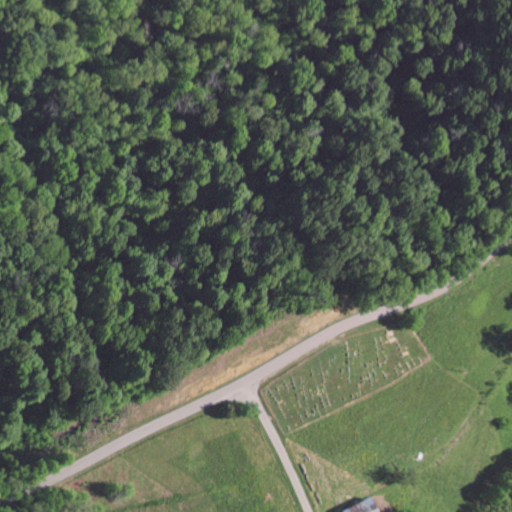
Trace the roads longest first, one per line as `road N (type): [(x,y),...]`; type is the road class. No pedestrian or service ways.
road 1 (residential): [(0,507),(323,338),(441,291),(511,235)]
road 2 (residential): [(307,511),(243,383)]
